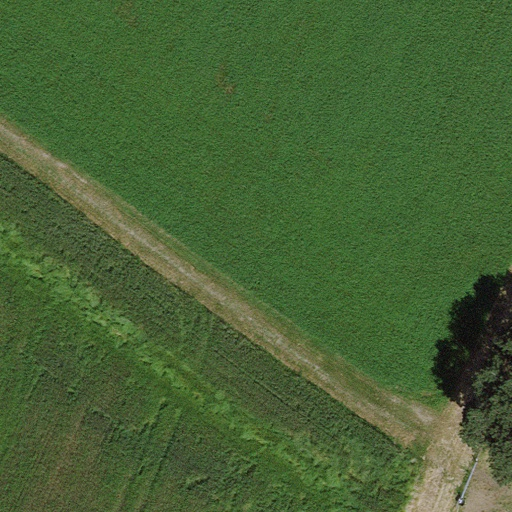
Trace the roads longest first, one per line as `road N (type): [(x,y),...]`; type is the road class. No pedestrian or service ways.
road 1 (track): [(0,138),(436,473)]
road 2 (track): [(511,298),(420,511)]
